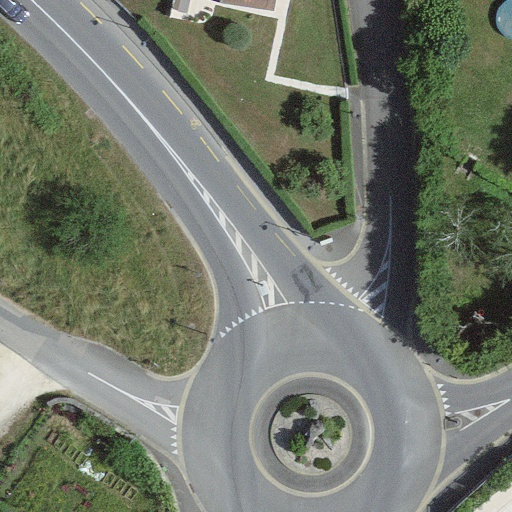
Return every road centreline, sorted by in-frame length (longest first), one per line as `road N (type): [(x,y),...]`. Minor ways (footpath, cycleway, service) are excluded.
road 1 (secondary): [(282,337),(251,258),(206,186),(154,115),(44,0)]
road 2 (unclassified): [(0,319),(94,378),(215,435)]
road 3 (secondary): [(411,436),(401,386),(367,348),(312,332),(282,337)]
road 4 (secondary): [(282,337),(232,375),(215,435)]
